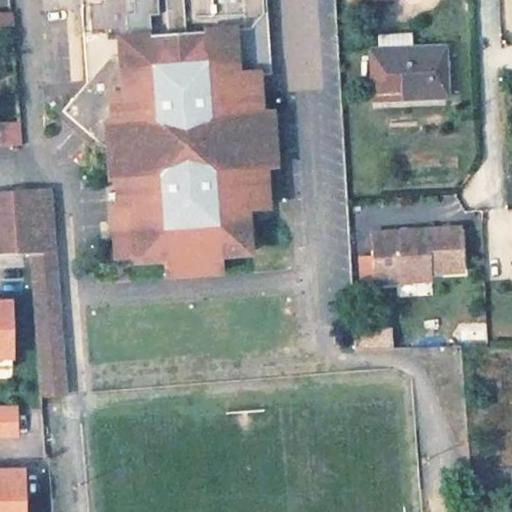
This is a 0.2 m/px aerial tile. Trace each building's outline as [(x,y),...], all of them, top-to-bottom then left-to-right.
[(168,261),(226,257),(254,255),(250,201),(273,199),(270,160),(282,159),(278,105),(266,105),(262,64),(254,64),(250,22),(258,22),(264,14),(263,0),(107,0),(108,5),(86,7),(92,82),(67,112),(113,154),(115,182),(122,182),(124,210),(125,211),(137,210),(142,258),(142,263),(168,261)] [(0,33),(12,34),(10,13),(0,12),(0,33)] [(378,49),(412,48),(411,35),(377,36),(378,49)] [(412,48),(378,49),(372,49),(373,99),(448,96),(445,47),(412,48)] [(0,145),(17,148),(20,123),(0,120),(0,145)] [(0,254),(29,254),(24,196),(24,192),(0,193),(0,254)] [(56,317),(48,194),(24,196),(29,254),(33,319),(56,317)] [(125,211),(124,210),(118,210),(122,260),(142,258),(137,210),(125,211)] [(461,225),(372,228),(374,278),(418,277),(418,270),(440,269),(462,268),(461,225)] [(228,274),(226,257),(168,261),(169,278),(228,274)] [(0,360),(12,360),(11,302),(0,302),(0,360)] [(56,317),(33,319),(35,346),(52,345),(59,345),(56,317)] [(482,324),(459,326),(461,339),(483,337),(482,324)] [(39,397),(55,396),(52,345),(35,346),(39,397)] [(17,409),(0,408),(0,437),(18,437),(17,409)] [(0,511),(25,511),(25,472),(0,471),(0,511)]
